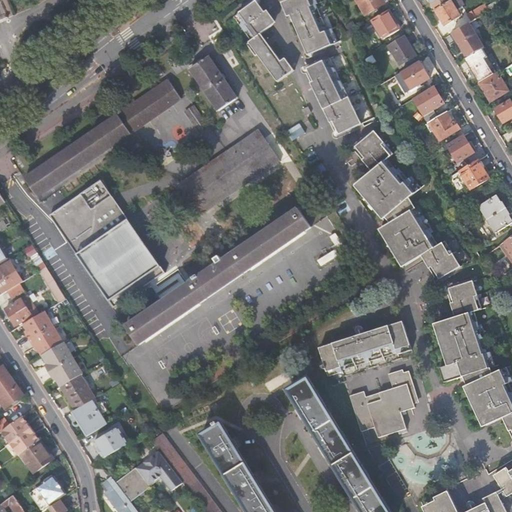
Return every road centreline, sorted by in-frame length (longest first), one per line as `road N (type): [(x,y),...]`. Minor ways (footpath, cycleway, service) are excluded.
road 1 (secondary): [(0,134),(192,0)]
road 2 (residential): [(405,0),(511,180)]
road 3 (residential): [(89,511),(74,456),(0,334)]
road 4 (secondary): [(143,0),(0,98)]
